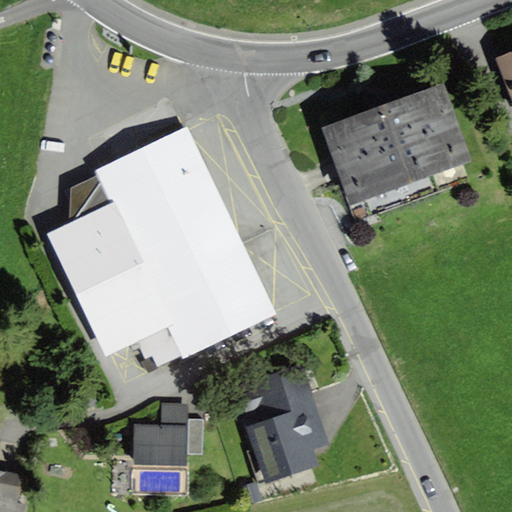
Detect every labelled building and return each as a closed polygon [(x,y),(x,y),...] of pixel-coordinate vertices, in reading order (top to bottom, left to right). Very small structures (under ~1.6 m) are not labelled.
[(511,53),(499,59),(505,75),(511,91),(511,53)] [(382,109),(326,130),(352,201),(468,159),(442,88),(382,109)] [(100,177),(72,190),(71,222),(61,227),(49,233),(105,353),(128,342),(134,355),(140,352),(142,358),(144,363),(152,359),(155,367),(272,313),(204,168),(187,130),(97,171),(100,177)] [(260,428),(251,431),(265,479),(300,468),(316,463),(311,448),(317,446),(324,444),(302,372),(248,388),(260,428)] [(162,428),(138,427),(136,464),(187,467),(189,408),(163,407),(162,428)] [(0,472),(0,511),(21,511),(29,478),(0,472)]
